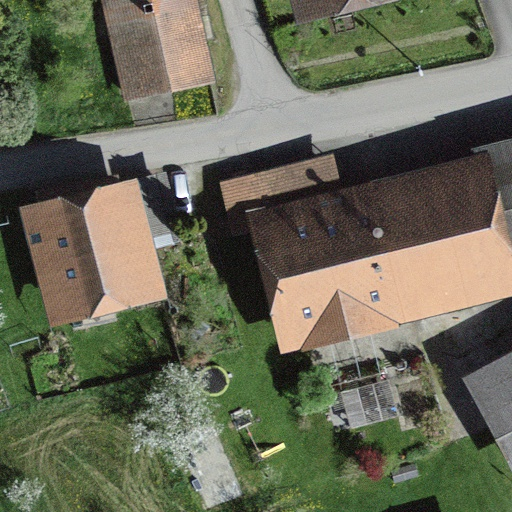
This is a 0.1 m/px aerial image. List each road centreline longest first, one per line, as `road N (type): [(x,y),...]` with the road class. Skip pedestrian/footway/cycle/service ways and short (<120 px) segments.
road 1 (residential): [(0,176),(271,129)]
road 2 (residential): [(271,129),(511,86)]
road 3 (residential): [(234,0),(271,129)]
